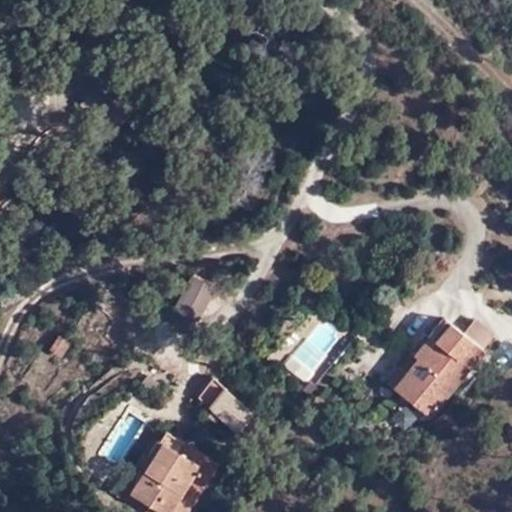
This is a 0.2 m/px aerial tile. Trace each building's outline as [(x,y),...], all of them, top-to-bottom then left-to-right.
[(109,80),(89,104),(124,128),(140,109),(109,80)] [(124,128),(89,104),(83,111),(115,138),(124,128)] [(199,325),(217,291),(195,280),(177,314),(199,325)] [(491,353),(470,337),(449,322),(420,360),(424,363),(413,379),(402,395),(436,420),(491,353)] [(480,323),(470,337),(491,353),(501,338),(480,323)] [(424,363),(420,360),(418,359),(406,373),(413,379),(424,363)] [(394,388),(402,395),(413,379),(406,373),(394,388)] [(222,419),(234,427),(252,410),(217,378),(199,395),(222,419)] [(314,402),(322,390),(314,385),(305,396),(314,402)] [(120,461),(138,431),(124,423),(106,453),(120,461)] [(179,459),(185,450),(165,436),(158,446),(179,459)] [(188,447),(185,450),(179,459),(158,446),(148,463),(153,466),(132,502),(148,511),(159,511),(161,510),(166,511),(174,511),(198,473),(209,479),(219,466),(188,447)] [(153,466),(148,463),(141,460),(121,495),(132,502),(153,466)] [(192,511),(212,480),(209,479),(198,473),(174,511),(192,511)]
